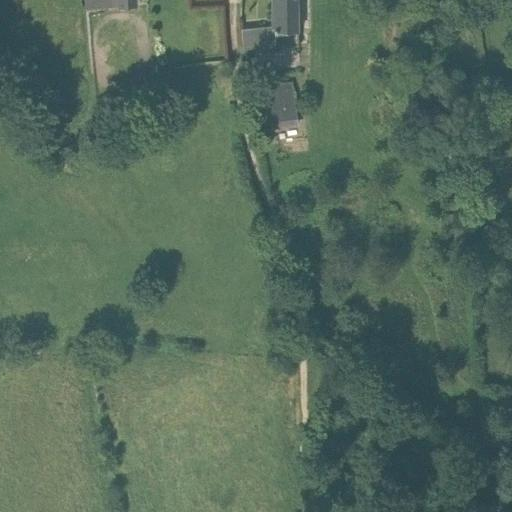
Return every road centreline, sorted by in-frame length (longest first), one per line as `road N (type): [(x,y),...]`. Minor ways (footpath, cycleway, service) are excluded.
road 1 (track): [(231,0),(242,118),(301,361)]
road 2 (track): [(511,479),(472,467),(369,387),(301,361)]
road 3 (track): [(301,361),(328,511)]
